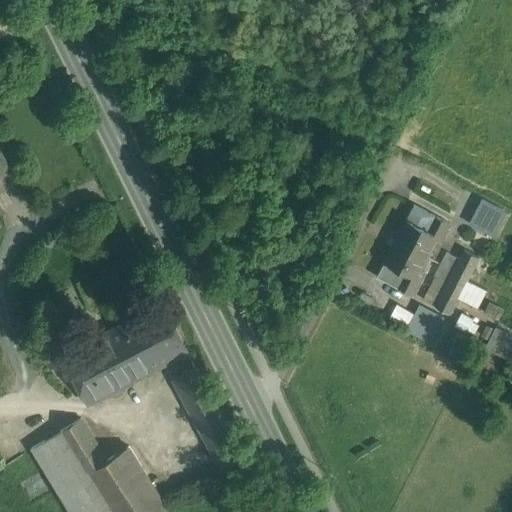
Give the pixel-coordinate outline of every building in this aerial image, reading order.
[(492,234),(505,207),(479,195),(466,222),(492,234)] [(449,223),(414,205),(395,240),(425,256),(434,239),(439,242),(449,223)] [(425,256),(395,240),(377,276),(412,294),(422,275),(417,273),(425,256)] [(478,256),(464,249),(460,258),(453,270),(467,278),(478,256)] [(460,258),(447,251),(440,263),(453,270),(460,258)] [(440,263),(433,260),(427,272),(434,276),(423,298),(435,305),(453,270),(440,263)] [(508,274),(490,264),(484,274),(502,284),(508,274)] [(435,305),(449,313),(456,299),(463,286),(467,278),(453,270),(435,305)] [(502,284),(501,286),(507,289),(508,287),(511,290),(511,289),(511,275),(508,274),(502,284)] [(463,286),(456,299),(467,305),(474,291),(463,286)] [(503,309),(489,302),(484,311),(498,319),(503,309)] [(163,304),(65,355),(88,400),(187,349),(163,304)] [(436,314),(419,305),(413,315),(430,325),(436,314)] [(217,406),(195,366),(173,378),(222,469),(242,457),(217,406)] [(106,459),(81,417),(31,447),(70,511),(169,511),(129,445),(106,459)]
